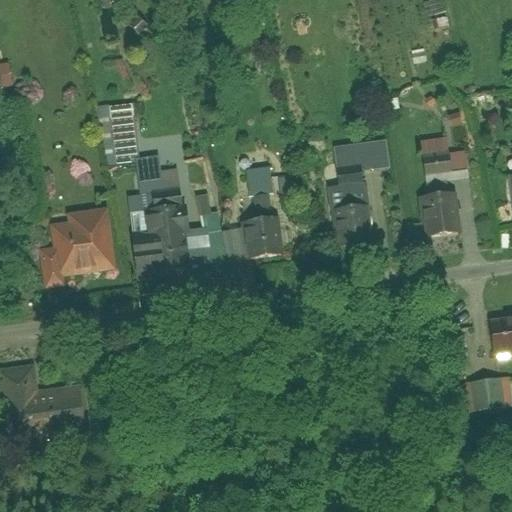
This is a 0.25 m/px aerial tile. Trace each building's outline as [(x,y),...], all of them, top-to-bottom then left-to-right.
[(0,89),(17,87),(14,64),(0,65),(0,89)] [(107,167),(133,163),(138,193),(162,190),(157,156),(137,159),(130,104),(94,109),(107,167)] [(338,143),(340,173),(391,169),(389,139),(338,143)] [(421,156),(424,175),(450,171),(447,152),(421,156)] [(270,176),(244,179),(247,200),(251,199),(253,217),(243,218),(247,256),(280,253),(275,214),(268,215),(266,198),(272,197),(270,176)] [(130,235),(136,277),(186,269),(174,191),(140,196),(146,233),(130,235)] [(458,231),(453,191),(419,195),(424,235),(458,231)] [(337,246),(371,240),(365,203),(331,208),(337,246)] [(63,287),(62,278),(115,270),(105,208),(65,214),(66,222),(48,224),(52,248),(37,250),(43,290),(63,287)] [(511,318),(491,320),(494,358),(511,356),(511,318)] [(44,396),(42,372),(2,376),(9,441),(95,431),(90,391),(44,396)] [(511,387),(511,381),(477,385),(481,414),(511,409),(511,387)]
